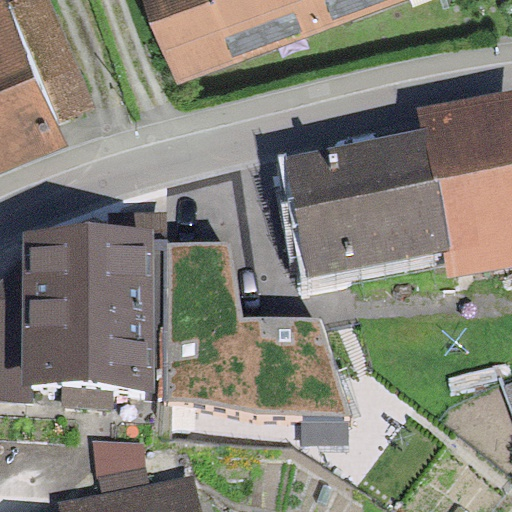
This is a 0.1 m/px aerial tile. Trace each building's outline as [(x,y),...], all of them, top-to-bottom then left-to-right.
[(9,0),(0,0),(0,167),(70,141),(55,120),(96,104),(56,0),(32,0),(13,7),(9,0)] [(397,0),(151,0),(178,76),(397,0)] [(511,114),(418,131),(423,157),(444,277),(448,297),(511,285),(511,114)] [(444,277),(423,157),(285,181),(307,302),(444,277)] [(223,260),(154,261),(157,413),(226,412),(223,260)] [(139,264),(5,265),(6,312),(0,311),(0,409),(140,408),(139,264)] [(184,511),(182,494),(47,511),(184,511)]
